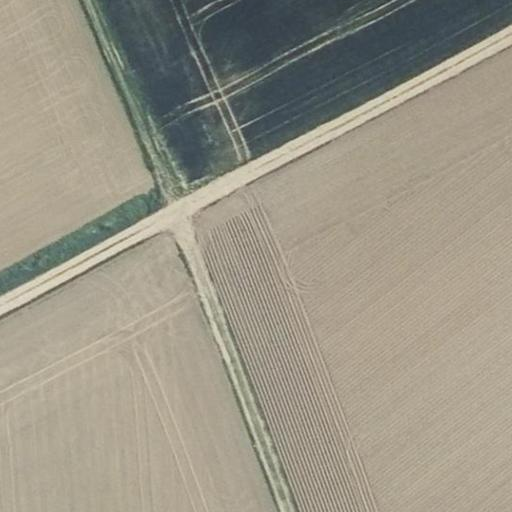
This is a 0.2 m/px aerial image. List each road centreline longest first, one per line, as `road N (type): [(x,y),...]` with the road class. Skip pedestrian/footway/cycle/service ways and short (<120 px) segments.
road 1 (track): [(511,24),(184,208)]
road 2 (track): [(184,208),(288,511)]
road 3 (track): [(184,208),(91,0)]
road 4 (track): [(184,208),(0,304)]
